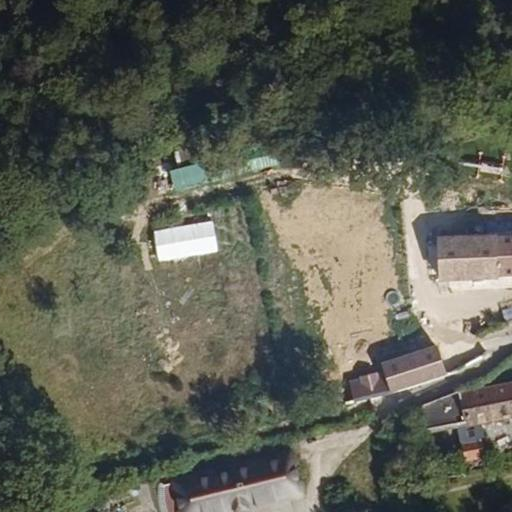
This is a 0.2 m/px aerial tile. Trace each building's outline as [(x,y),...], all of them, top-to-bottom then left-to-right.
[(85,191),(234,159),(227,127),(78,156),(85,191)] [(511,232),(409,228),(408,273),(511,276),(511,232)] [(378,393),(445,375),(436,346),(373,358),(376,375),(331,386),(336,404),(378,393)] [(479,424),(480,428),(511,420),(511,383),(423,407),(426,435),(479,424)] [(453,453),(474,450),(471,433),(451,435),(453,453)] [(171,511),(259,511),(294,505),(283,454),(167,481),(171,511)] [(142,511),(171,511),(167,481),(137,488),(142,511)]
